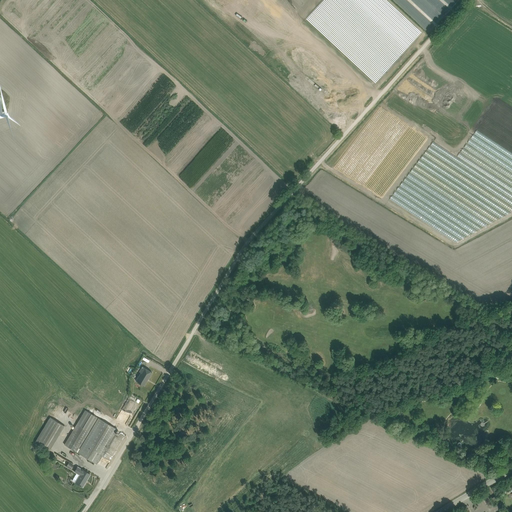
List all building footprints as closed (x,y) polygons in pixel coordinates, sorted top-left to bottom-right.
[(482,118),(494,103),(489,99),(490,98),(482,92),(478,98),(482,101),(480,104),(481,105),(478,109),(477,108),(473,112),(476,115),(477,113),(482,118)] [(144,384),(152,371),(142,365),(138,373),(140,374),(136,380),(144,384)] [(118,428),(85,409),(65,443),(98,462),(118,428)] [(62,424),(50,416),(35,440),(48,448),(62,424)] [(36,429),(28,424),(19,438),(27,443),(36,429)] [(78,466),(74,471),(80,474),(76,482),(84,487),(91,474),(78,466)]
